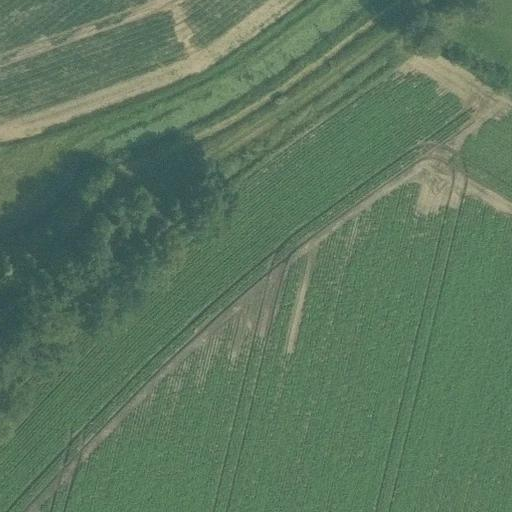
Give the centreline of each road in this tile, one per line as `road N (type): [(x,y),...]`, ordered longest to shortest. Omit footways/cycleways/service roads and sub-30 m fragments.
road 1 (track): [(441,0),(207,169)]
road 2 (track): [(207,169),(113,248),(0,364)]
